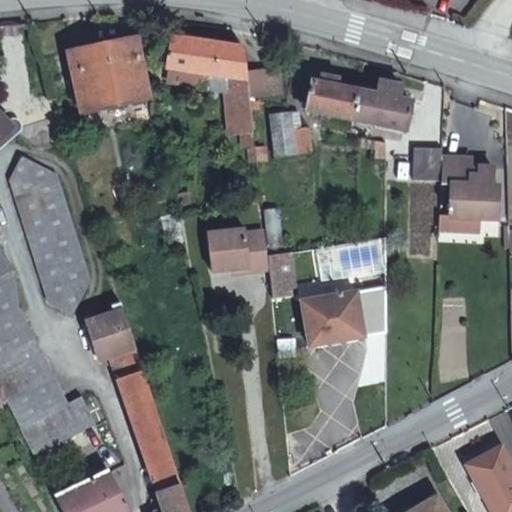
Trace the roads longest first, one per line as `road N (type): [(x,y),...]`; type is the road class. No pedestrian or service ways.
road 1 (unknown): [(146,511),(118,401),(37,286),(3,178)]
road 2 (secondary): [(511,380),(253,511)]
road 3 (secondary): [(303,10),(507,75)]
